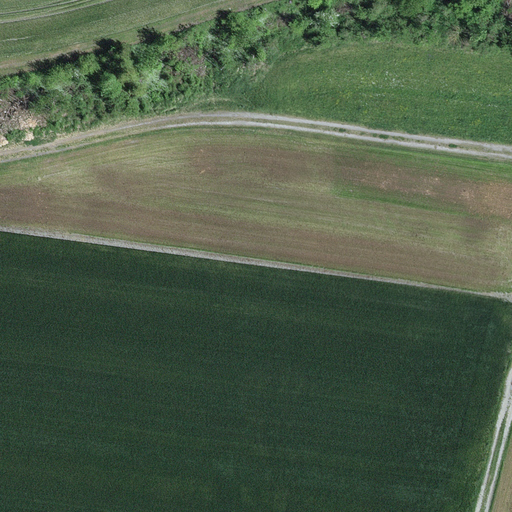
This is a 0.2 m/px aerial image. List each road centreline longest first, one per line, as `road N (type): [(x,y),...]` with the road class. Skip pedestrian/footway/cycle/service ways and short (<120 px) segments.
road 1 (track): [(0,155),(203,117),(511,154)]
road 2 (track): [(511,384),(479,511)]
